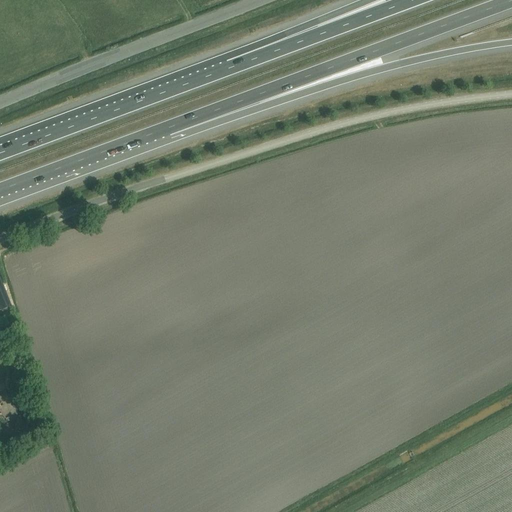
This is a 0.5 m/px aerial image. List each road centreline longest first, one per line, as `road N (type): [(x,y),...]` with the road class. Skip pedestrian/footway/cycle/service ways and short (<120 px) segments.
road 1 (unclassified): [(0,238),(325,128),(511,94)]
road 2 (motorway): [(165,128),(511,0)]
road 3 (motorway): [(165,128),(511,42)]
road 4 (unclassified): [(0,102),(259,0)]
road 5 (motorway): [(227,68),(0,152)]
road 6 (track): [(511,411),(332,511)]
road 7 (motorway): [(412,0),(227,68)]
road 8 (motorway): [(0,190),(165,128)]
road 9 (motorway): [(369,0),(227,68)]
